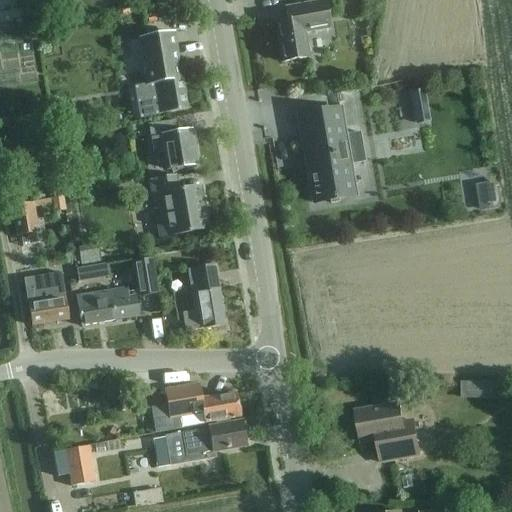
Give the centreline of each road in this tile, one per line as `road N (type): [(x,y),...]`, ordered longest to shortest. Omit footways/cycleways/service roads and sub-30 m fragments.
road 1 (tertiary): [(279,365),(214,0)]
road 2 (residential): [(0,371),(46,359),(279,365)]
road 3 (unknown): [(22,365),(0,197)]
road 4 (tertiary): [(304,511),(279,365)]
